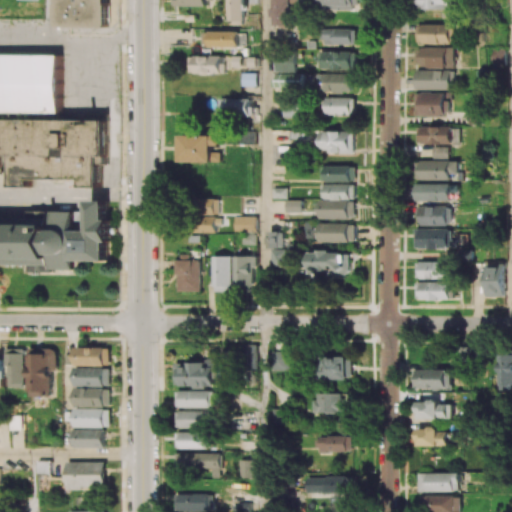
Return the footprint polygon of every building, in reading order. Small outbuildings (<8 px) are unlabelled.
[(58,0),(58,26),(109,27),(109,0),(58,0)] [(244,20),(244,0),(228,0),(228,20),(244,20)] [(296,0),(306,0),(305,0),(273,0),(273,25),(295,26),(296,0)] [(361,9),(360,0),(321,0),(321,10),(361,9)] [(450,0),(416,0),(417,7),(451,8),(450,0)] [(452,43),(453,24),(419,23),(419,43),(452,43)] [(326,44),(357,44),(357,28),(325,28),(326,44)] [(242,31),(205,30),(205,46),(241,47),(242,31)] [(456,67),(457,47),(423,47),(423,66),(456,67)] [(504,64),(505,48),(490,48),(490,64),(504,64)] [(320,68),(357,69),(357,51),(321,50),(320,68)] [(62,54),(0,53),(0,111),(61,113),(62,54)] [(228,73),(228,55),(192,55),(192,72),(228,73)] [(453,69),(416,69),(416,89),(453,89),(453,69)] [(275,86),(304,87),(304,73),(276,72),(275,86)] [(325,72),(324,90),(354,91),(354,73),(325,72)] [(450,115),(450,92),(416,93),(417,116),(450,115)] [(327,114),(355,114),(356,97),(327,96),(327,114)] [(254,98),(222,97),(221,115),(254,115),(254,98)] [(284,116),(304,117),(304,98),(285,98),(284,116)] [(483,123),(482,110),(469,110),(469,124),(483,123)] [(108,119),(7,119),(8,155),(14,155),(15,186),(32,186),(32,177),(85,177),(85,187),(102,187),(102,162),(108,162),(108,119)] [(453,143),(453,125),(423,125),(422,143),(453,143)] [(357,131),(322,130),(322,152),(356,153),(357,131)] [(182,134),(183,161),(223,161),(223,152),(215,152),(215,145),(222,145),(222,134),(182,134)] [(450,157),(450,146),(434,146),(434,157),(450,157)] [(460,160),(422,160),(422,179),(452,179),(452,173),(460,173),(460,160)] [(358,165),(326,165),(326,180),(359,180),(358,165)] [(322,218),(358,218),(357,183),(327,183),(327,198),(322,198),(322,218)] [(417,183),(417,200),(451,200),(452,183),(417,183)] [(274,198),(289,197),(289,187),(274,187),(274,198)] [(219,232),(221,198),(204,198),(202,231),(219,232)] [(304,212),(304,199),(288,199),(288,212),(304,212)] [(0,222),(0,263),(30,264),(30,271),(76,270),(76,260),(110,260),(110,242),(114,242),(114,218),(110,218),(110,200),(92,200),(92,211),(52,211),(53,217),(3,217),(3,222),(0,222)] [(422,224),(453,224),(453,206),(422,205),(422,224)] [(236,230),(258,231),(259,216),(236,215),(236,230)] [(358,223),(322,222),(321,241),(357,242),(358,223)] [(453,228),(417,229),(417,249),(460,248),(459,239),(453,239),(453,228)] [(270,233),(271,247),(287,247),(286,232),(270,233)] [(289,249),(274,249),(273,265),(288,265),(289,249)] [(353,251),(313,250),(313,270),(331,271),(331,276),(353,276),(353,251)] [(235,255),(216,255),(215,291),(234,291),(235,255)] [(237,285),(256,286),(257,255),(238,255),(237,285)] [(203,290),(202,259),(179,260),(180,291),(203,290)] [(454,261),(422,260),(422,277),(454,278),(454,261)] [(506,263),(486,263),(486,296),(505,296),(506,263)] [(452,281),(421,281),(421,299),(452,299),(452,281)] [(243,368),(258,368),(258,344),(243,344),(243,368)] [(76,364),(112,365),(112,347),(76,346),(76,364)] [(8,386),(25,386),(25,348),(9,348),(8,386)] [(53,370),(59,370),(59,348),(30,348),(31,396),(53,396),(53,370)] [(272,370),(289,370),(288,351),(272,351),(272,370)] [(511,353),(497,354),(498,387),(511,387),(511,353)] [(354,378),(354,356),(322,356),(322,378),(354,378)] [(76,385),(112,385),(112,367),(76,366),(76,385)] [(414,388),(452,388),(452,368),(414,369),(414,388)] [(112,388),(76,387),(76,405),(112,405),(112,388)] [(179,390),(179,407),(217,406),(217,389),(179,390)] [(345,412),(345,392),(315,391),(315,412),(345,412)] [(453,418),(454,403),(440,403),(440,400),(419,400),(418,417),(453,418)] [(76,426),(112,426),(112,408),(76,408),(76,426)] [(179,426),(216,427),(216,411),(179,410),(179,426)] [(441,427),(419,426),(418,444),(449,445),(450,431),(440,430),(441,427)] [(76,447),(106,448),(106,428),(76,428),(76,447)] [(216,448),(216,431),(178,431),(178,447),(216,448)] [(355,436),(317,435),(317,450),(354,451),(355,436)] [(223,451),(177,452),(177,469),(214,468),(214,473),(223,473),(223,451)] [(241,475),(255,475),(256,459),(242,459),(241,475)] [(51,461),(39,460),(38,472),(51,472),(51,461)] [(68,488),(106,488),(106,461),(67,461),(68,488)] [(461,472),(420,472),(420,491),(461,490),(461,472)] [(309,493),(354,492),(354,475),(309,475),(309,493)] [(181,509),(215,510),(215,493),(182,492),(181,509)] [(444,511),(462,511),(463,495),(423,495),(423,511),(444,511)]
